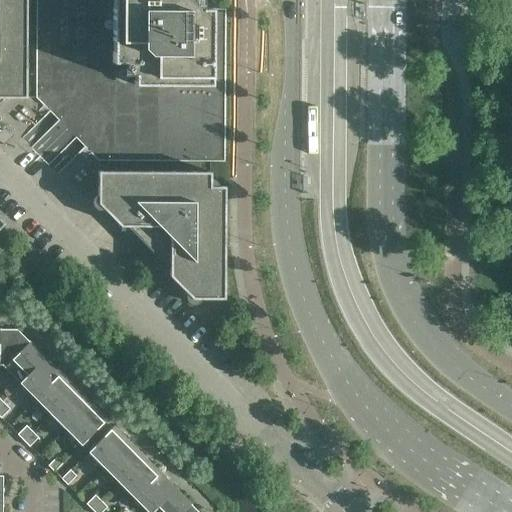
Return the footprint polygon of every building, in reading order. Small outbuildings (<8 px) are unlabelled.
[(0,0),(0,95),(26,95),(27,0),(0,0)] [(187,22),(141,22),(140,61),(147,68),(186,68),(187,22)] [(171,157),(121,158),(121,168),(171,168),(171,157)] [(176,299),(226,299),(225,183),(211,184),(211,169),(99,169),(99,206),(116,206),(116,225),(141,225),(142,250),(176,250),(176,299)] [(40,259),(13,259),(13,271),(40,271),(40,259)] [(0,365),(1,365),(18,382),(27,374),(25,373),(11,359),(29,342),(16,329),(0,329),(0,365)] [(11,359),(25,373),(42,355),(29,342),(11,359)] [(27,374),(18,382),(34,398),(59,373),(42,355),(25,373),(27,374)] [(59,373),(34,398),(49,414),(75,388),(59,373)] [(91,404),(75,388),(49,414),(65,430),(91,404)] [(3,402),(0,405),(0,416),(1,417),(10,408),(3,402)] [(91,404),(65,430),(80,445),(106,420),(91,404)] [(26,425),(17,434),(23,440),(32,431),(26,425)] [(88,452),(103,467),(128,441),(113,426),(88,452)] [(32,431),(23,440),(29,446),(38,437),(32,431)] [(128,441),(103,467),(118,482),(119,483),(143,457),(129,442),(128,441)] [(57,456),(48,465),(54,471),(63,462),(57,456)] [(143,457),(119,483),(132,496),(134,498),(159,473),(157,471),(144,457),(143,457)] [(70,469),(61,478),(67,484),(76,475),(70,469)] [(159,473),(134,498),(147,511),(151,511),(175,488),(172,486),(159,473)] [(175,488),(151,511),(198,511),(190,504),(175,488)] [(95,494),(86,503),(92,509),(101,500),(95,494)] [(101,500),(92,509),(94,511),(101,511),(107,506),(101,500)]
